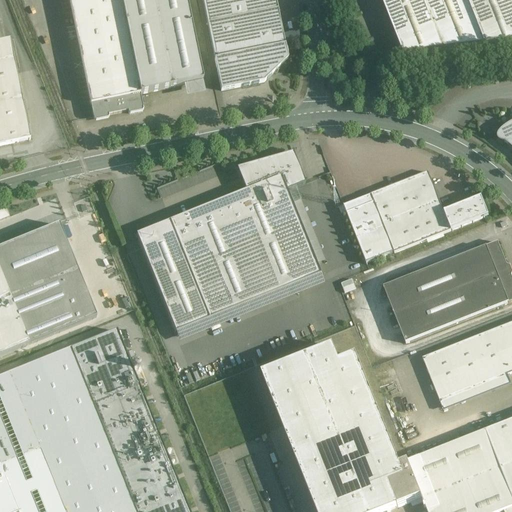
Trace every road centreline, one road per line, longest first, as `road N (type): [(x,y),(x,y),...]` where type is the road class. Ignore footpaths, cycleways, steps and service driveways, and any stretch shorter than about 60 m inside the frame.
road 1 (residential): [(316,119),(0,186)]
road 2 (residential): [(511,192),(435,138),(371,120),(316,119)]
